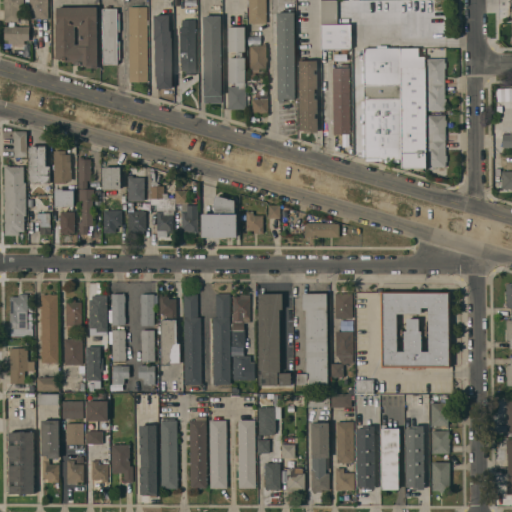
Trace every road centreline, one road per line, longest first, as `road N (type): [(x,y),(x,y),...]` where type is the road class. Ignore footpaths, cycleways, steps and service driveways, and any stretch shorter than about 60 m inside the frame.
road 1 (residential): [(480,249),(0,110)]
road 2 (residential): [(479,209),(0,67)]
road 3 (residential): [(480,249),(432,262),(0,260)]
road 4 (residential): [(480,249),(483,511)]
road 5 (residential): [(476,0),(479,209)]
